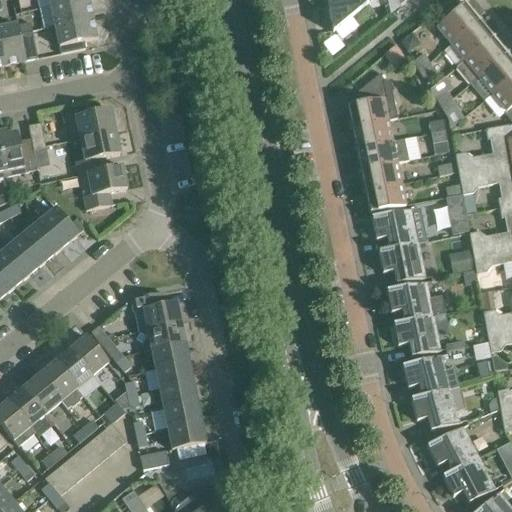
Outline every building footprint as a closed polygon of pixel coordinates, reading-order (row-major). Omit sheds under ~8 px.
[(49,0),(51,8),(87,1),(86,0),(49,0)] [(325,0),(332,34),(333,34),(373,0),(325,0)] [(91,21),(87,1),(51,8),(55,28),(91,21)] [(450,46),(478,23),(464,6),(436,29),(450,46)] [(95,41),(91,21),(55,28),(55,29),(59,49),(95,41)] [(492,40),(478,23),(450,46),(464,62),(464,63),(492,40)] [(19,36),(31,33),(29,25),(17,27),(19,36)] [(19,36),(17,27),(0,30),(0,46),(4,68),(25,63),(19,36)] [(37,60),(31,33),(19,36),(25,63),(37,60)] [(506,57),(492,40),(464,63),(464,62),(455,70),(468,86),(469,84),(470,86),(506,57)] [(395,50),(382,58),(392,74),(405,65),(395,50)] [(412,63),(417,71),(429,65),(423,56),(412,63)] [(511,79),(511,64),(506,57),(470,86),(484,103),(511,79)] [(429,65),(417,71),(423,80),(434,73),(429,65)] [(349,130),(387,122),(387,121),(396,120),(388,81),(382,83),(381,75),(358,93),(360,105),(347,108),(352,129),(349,130)] [(511,79),(484,103),(498,120),(503,115),(511,125),(511,79)] [(435,100),(440,108),(451,101),(446,93),(435,100)] [(456,110),(451,101),(440,108),(445,117),(456,110)] [(75,119),(80,141),(114,134),(110,111),(75,119)] [(354,151),(354,152),(391,144),(387,122),(349,130),(349,131),(352,131),(356,150),(354,151)] [(431,136),(444,133),(442,123),(429,126),(431,136)] [(40,125),(27,128),(28,128),(30,141),(33,153),(45,151),(44,145),(40,126),(40,125)] [(511,126),(485,132),(487,142),(491,141),(493,156),(471,160),(465,155),(455,157),(458,177),(511,167),(511,126)] [(2,133),(0,133),(0,152),(5,179),(25,175),(37,172),(33,153),(30,141),(18,143),(17,135),(7,137),(2,137),(2,133)] [(444,133),(431,136),(433,146),(446,143),(444,133)] [(119,157),(114,134),(80,141),(84,163),(76,165),(78,178),(104,173),(104,172),(121,168),(104,172),(101,160),(119,157)] [(358,172),(358,173),(396,165),(393,151),(404,149),(403,141),(391,144),(354,152),(356,152),(360,172),(358,172)] [(400,186),(396,165),(358,173),(361,173),(365,193),(362,193),(362,194),(400,186)] [(437,169),(439,178),(452,176),(450,166),(437,169)] [(497,201),(499,211),(511,208),(511,167),(458,177),(462,198),(472,196),(477,189),(498,185),(501,200),(497,201)] [(104,173),(78,178),(81,194),(85,213),(111,208),(109,195),(126,192),(121,168),(104,172),(104,173)] [(400,186),(362,194),(365,194),(369,215),(405,208),(400,186)] [(461,197),(459,187),(446,189),(448,199),(461,197)] [(459,200),(447,202),(450,214),(461,212),(459,200)] [(473,206),(464,208),(465,216),(475,214),(473,206)] [(5,212),(9,220),(20,215),(16,207),(5,212)] [(469,236),(472,256),(511,249),(511,208),(499,211),(501,221),(505,220),(507,235),(485,239),(479,234),(469,236)] [(39,224),(60,251),(83,232),(75,222),(68,228),(55,211),(39,224)] [(386,240),(388,251),(388,252),(417,246),(416,245),(424,243),(417,211),(370,220),(375,242),(386,240)] [(0,224),(9,220),(5,212),(0,214),(0,224)] [(44,264),(60,251),(39,224),(23,237),(44,264)] [(29,277),(44,264),(23,237),(7,250),(29,277)] [(388,252),(388,251),(377,253),(382,276),(393,273),(395,286),(415,282),(424,280),(417,246),(388,252)] [(511,284),(511,249),(472,256),(476,276),(486,275),(491,268),(511,264),(511,279),(511,280),(511,284)] [(29,277),(7,250),(0,256),(0,274),(13,290),(29,277)] [(469,271),(466,255),(454,258),(457,273),(469,271)] [(0,300),(13,290),(0,274),(0,300)] [(401,313),(403,324),(403,325),(444,316),(441,299),(428,301),(425,285),(385,293),(390,315),(401,313)] [(138,334),(180,325),(176,305),(166,307),(163,295),(130,302),(133,314),(137,333),(138,334)] [(482,315),(486,335),(511,330),(511,315),(499,317),(493,313),(482,315)] [(448,336),(444,316),(403,325),(403,324),(392,326),(397,349),(408,346),(410,359),(439,353),(436,339),(448,336)] [(184,345),(180,325),(138,334),(139,335),(135,340),(141,345),(140,345),(142,354),(151,352),(184,345)] [(511,330),(486,335),(490,355),(500,353),(505,347),(511,345),(511,330)] [(95,339),(103,349),(109,344),(101,334),(95,339)] [(86,338),(70,352),(92,378),(108,365),(98,354),(86,338)] [(103,349),(115,365),(122,359),(109,344),(103,349)] [(151,352),(155,372),(188,365),(184,345),(151,352)] [(92,378),(70,352),(54,365),(76,391),(92,378)] [(418,388),(421,399),(449,392),(458,389),(452,368),(443,371),(440,358),(401,369),(407,391),(418,388)] [(122,359),(115,365),(124,375),(130,369),(122,359)] [(479,382),(489,380),(485,364),(475,366),(479,382)] [(76,392),(76,391),(54,365),(38,377),(66,411),(69,409),(71,409),(78,404),(78,401),(82,399),(76,392)] [(188,365),(155,372),(146,374),(150,394),(159,392),(192,385),(188,365)] [(66,412),(66,411),(38,377),(23,390),(45,417),(60,404),(66,412)] [(125,386),(127,398),(136,396),(134,384),(125,386)] [(159,392),(163,412),(196,405),(192,385),(159,392)] [(23,390),(7,403),(34,436),(34,435),(29,430),(45,417),(23,390)] [(454,413),(449,392),(421,399),(410,401),(416,424),(427,421),(430,433),(449,428),(458,425),(454,413)] [(511,395),(507,392),(496,393),(500,414),(511,411),(511,395)] [(139,409),(136,396),(127,398),(130,411),(139,409)] [(18,449),(34,436),(7,403),(0,409),(0,427),(4,432),(13,443),(18,449)] [(110,411),(118,421),(125,416),(116,405),(110,411)] [(196,405),(163,412),(167,432),(200,425),(196,405)] [(103,416),(111,426),(118,421),(110,411),(103,416)] [(511,411),(500,414),(503,434),(511,432),(511,411)] [(92,423),(82,431),(88,438),(98,430),(92,423)] [(135,438),(144,436),(142,424),(133,425),(135,438)] [(204,445),(200,425),(167,432),(171,452),(186,449),(204,445)] [(111,426),(103,433),(118,451),(126,444),(111,426)] [(446,463),(451,473),(452,474),(477,461),(461,430),(426,449),(436,469),(446,463)] [(78,446),(88,438),(82,431),(73,439),(78,446)] [(118,451),(103,433),(95,440),(109,458),(118,451)] [(144,436),(135,438),(138,450),(147,449),(144,436)] [(86,447),(101,465),(109,458),(95,440),(86,447)] [(511,452),(508,445),(495,451),(511,481),(511,480),(511,452)] [(78,454),(93,472),(101,465),(86,447),(78,454)] [(51,457),(57,464),(66,456),(61,449),(51,457)] [(165,453),(139,459),(142,473),(168,467),(165,453)] [(78,454),(69,461),(84,479),(93,472),(78,454)] [(57,464),(51,457),(41,465),(47,472),(57,464)] [(19,474),(26,468),(18,458),(11,464),(19,474)] [(61,468),(76,486),(84,479),(69,461),(61,468)] [(494,492),(477,461),(452,474),(451,473),(441,479),(452,499),(462,494),(468,505),(485,495),(494,492)] [(33,478),(26,468),(19,474),(27,483),(33,478)] [(61,468),(53,475),(68,492),(76,486),(61,468)] [(44,482),(48,486),(56,496),(59,499),(68,492),(53,475),(44,482)] [(41,492),(49,501),(56,496),(48,486),(41,492)] [(0,490),(0,511),(3,511),(12,505),(0,490)] [(145,511),(132,493),(120,501),(127,511),(145,511)] [(511,511),(498,495),(477,511),(511,511)] [(59,499),(56,496),(49,501),(57,511),(64,505),(59,499)] [(196,498),(175,511),(203,511),(202,510),(196,498)]
